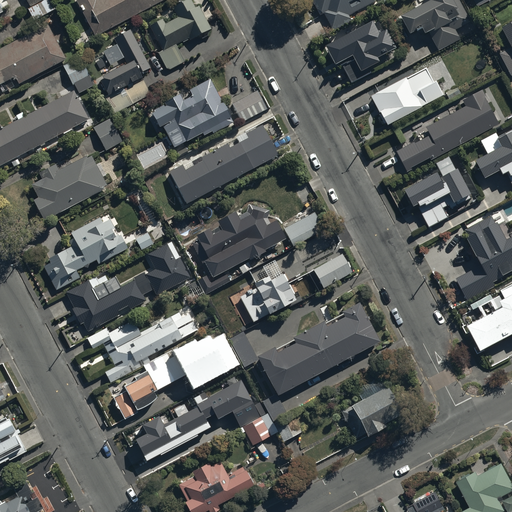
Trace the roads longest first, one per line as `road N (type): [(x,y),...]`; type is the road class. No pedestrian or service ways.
road 1 (residential): [(248,0),(464,423)]
road 2 (residential): [(0,284),(121,511)]
road 3 (tertiary): [(296,511),(464,423)]
